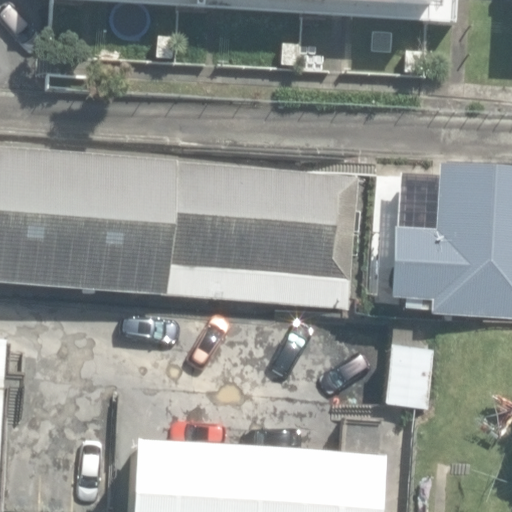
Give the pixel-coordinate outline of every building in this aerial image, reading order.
[(511,0),(316,0),(424,5),(423,21),(453,23),(454,0),(511,0)] [(51,30),(81,31),(84,4),(52,3),(51,30)] [(175,38),(207,41),(209,12),(177,10),(175,38)] [(295,43),(332,45),(331,19),(297,17),(295,43)] [(359,178),(0,152),(0,284),(350,310),(359,178)] [(511,319),(511,170),(434,167),(432,229),(392,227),(388,302),(428,304),(427,316),(511,319)] [(386,404),(425,407),(431,328),(391,326),(386,404)] [(126,511),(378,511),(381,460),(131,446),(126,511)]
